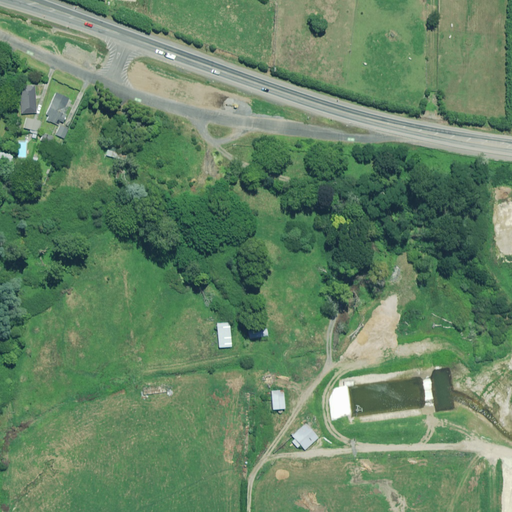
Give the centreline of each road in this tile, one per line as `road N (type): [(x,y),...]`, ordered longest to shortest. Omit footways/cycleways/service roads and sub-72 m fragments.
road 1 (secondary): [(511,146),(343,112),(24,0)]
road 2 (residential): [(0,34),(178,108),(367,139)]
road 3 (track): [(247,511),(248,481),(265,457),(488,443),(485,393),(511,359)]
